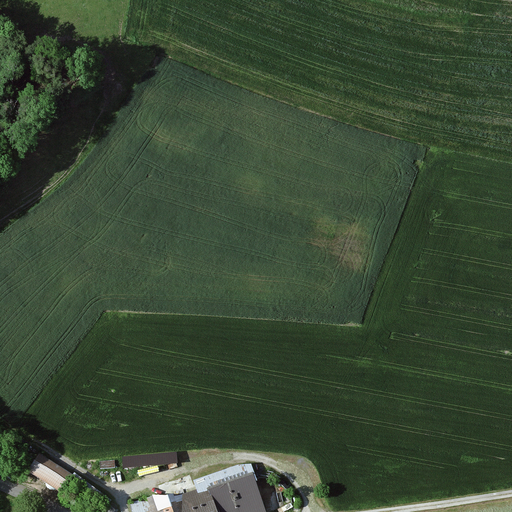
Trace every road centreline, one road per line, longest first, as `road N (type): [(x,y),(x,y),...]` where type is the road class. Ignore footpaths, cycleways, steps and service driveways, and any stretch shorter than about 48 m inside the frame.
road 1 (track): [(122,501),(128,490),(222,456),(250,457),(280,468),(305,490),(308,511)]
road 2 (track): [(124,511),(122,501),(0,424)]
road 3 (track): [(511,492),(377,511)]
